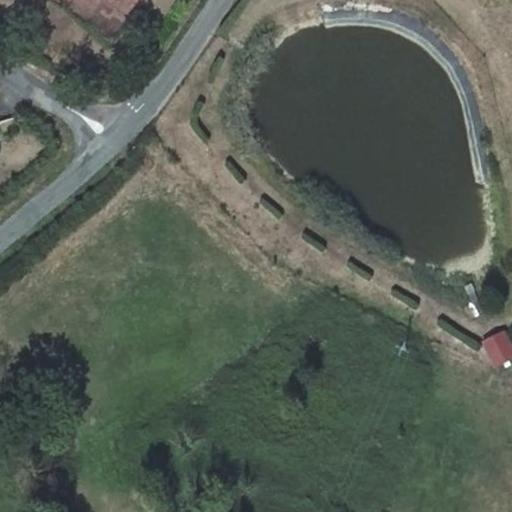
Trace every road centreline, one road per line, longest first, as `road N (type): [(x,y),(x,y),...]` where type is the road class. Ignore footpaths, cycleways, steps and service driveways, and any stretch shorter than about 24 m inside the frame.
road 1 (unclassified): [(107,139),(217,0)]
road 2 (unclassified): [(0,238),(107,139)]
road 3 (unclassified): [(107,139),(0,60)]
